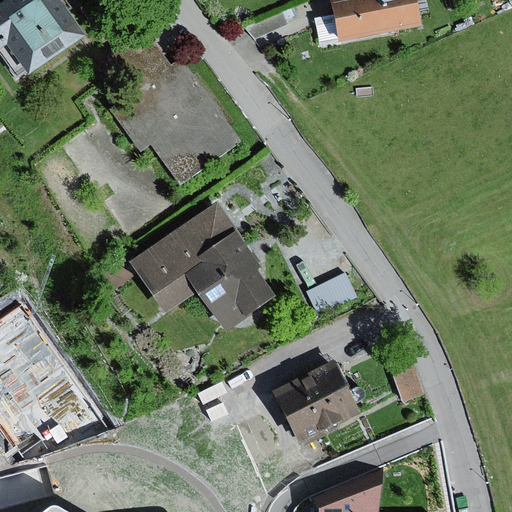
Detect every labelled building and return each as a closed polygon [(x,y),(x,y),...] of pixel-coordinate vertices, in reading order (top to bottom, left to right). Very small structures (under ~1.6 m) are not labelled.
[(53,0),(7,0),(0,5),(0,51),(2,50),(24,81),(82,40),(53,0)] [(334,0),(327,2),(330,15),(311,19),(318,50),(417,29),(411,0),(334,0)] [(281,13),(243,29),(253,41),(287,26),(281,13)] [(143,32),(102,63),(112,77),(124,68),(153,46),(143,32)] [(168,67),(153,46),(124,68),(139,88),(168,67)] [(139,88),(107,110),(139,156),(151,147),(177,184),(236,143),(179,60),(168,67),(139,88)] [(215,207),(132,264),(163,308),(192,289),(222,333),(271,300),(254,275),(259,271),(215,207)] [(344,274),(304,293),(315,317),(355,298),(344,274)] [(21,305),(0,318),(0,430),(22,461),(111,428),(21,305)] [(407,348),(394,353),(402,377),(393,380),(401,403),(424,395),(407,348)] [(334,366),(272,395),(297,448),(357,420),(351,407),(362,402),(362,399),(362,393),(360,391),(358,390),(352,390),(346,393),(334,366)]
